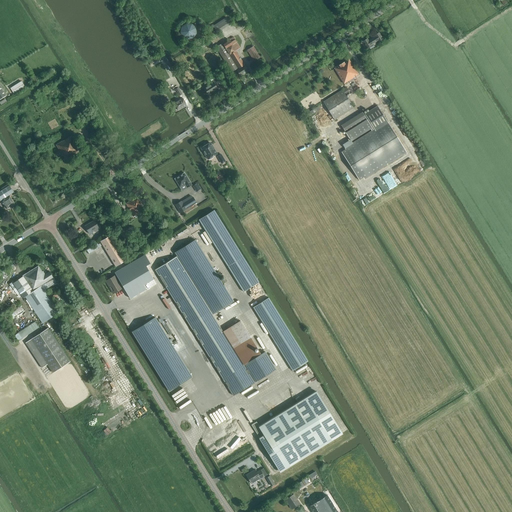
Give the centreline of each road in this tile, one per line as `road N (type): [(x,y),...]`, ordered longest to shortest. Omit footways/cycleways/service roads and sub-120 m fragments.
road 1 (tertiary): [(48,220),(400,0)]
road 2 (tertiary): [(231,511),(48,220)]
road 3 (unclassified): [(410,0),(454,46),(511,7)]
